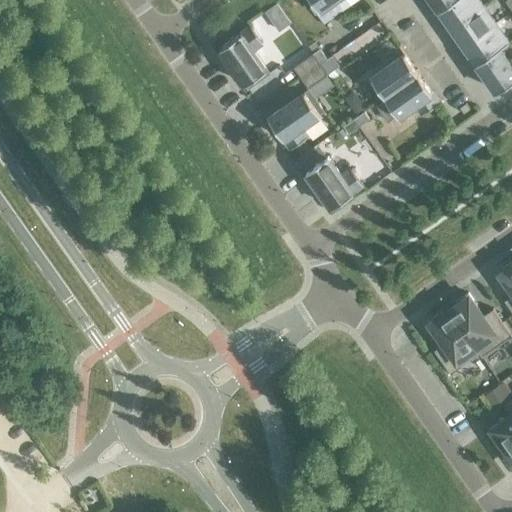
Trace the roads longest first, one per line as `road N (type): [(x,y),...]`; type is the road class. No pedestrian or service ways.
road 1 (tertiary): [(155,369),(0,150)]
road 2 (residential): [(312,251),(153,35)]
road 3 (residential): [(498,118),(312,251)]
road 4 (tertiary): [(0,203),(130,386)]
road 5 (residential): [(492,511),(373,339)]
road 6 (residential): [(373,339),(511,241)]
road 7 (residential): [(209,403),(346,304)]
road 8 (residential): [(334,286),(192,377)]
road 9 (residential): [(498,118),(410,0)]
road 10 (residential): [(131,442),(30,511)]
